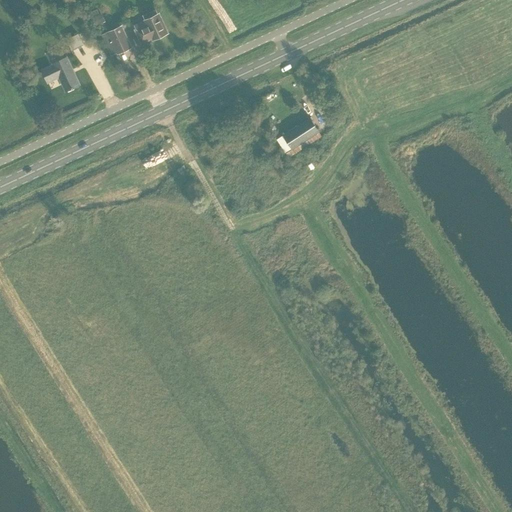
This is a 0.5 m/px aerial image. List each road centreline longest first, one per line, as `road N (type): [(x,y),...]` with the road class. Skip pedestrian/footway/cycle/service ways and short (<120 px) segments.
road 1 (track): [(164,112),(412,511)]
road 2 (primary): [(0,187),(404,0)]
road 3 (unclassified): [(0,162),(348,0)]
